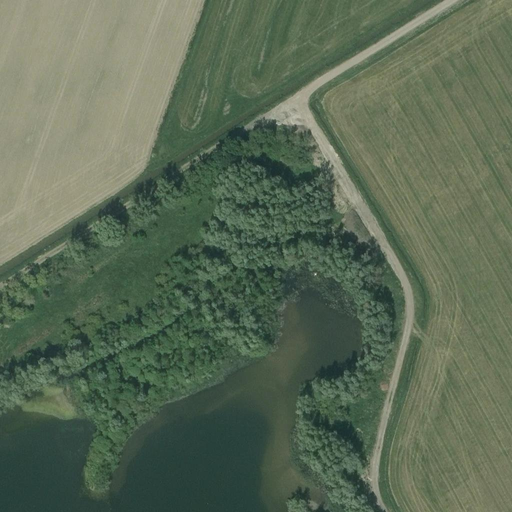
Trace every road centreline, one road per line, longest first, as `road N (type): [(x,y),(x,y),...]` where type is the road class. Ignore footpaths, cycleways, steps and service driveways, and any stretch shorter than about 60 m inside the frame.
road 1 (track): [(453,0),(320,82),(307,110),(411,299),(374,453),(373,495),(382,511)]
road 2 (track): [(307,110),(290,104),(275,112),(0,287)]
